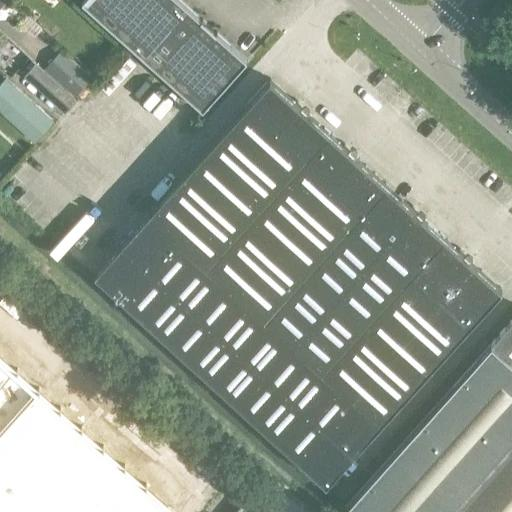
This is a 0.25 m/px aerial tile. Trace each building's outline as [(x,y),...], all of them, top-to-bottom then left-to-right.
[(246,58),(180,0),(82,0),(203,107),(246,58)] [(91,70),(96,76),(121,47),(115,42),(91,70)] [(36,61),(24,74),(62,107),(65,110),(76,97),(75,96),(73,94),(50,74),(44,68),(36,61)] [(0,81),(0,105),(35,139),(55,117),(8,72),(0,81)] [(266,81),(255,93),(140,219),(141,228),(120,251),(342,452),(363,429),(371,429),(496,291),(474,271),(473,261),(414,208),(405,207),(359,165),(358,156),(298,102),(290,102),(266,81)] [(141,228),(140,219),(95,270),(326,479),(371,429),(363,429),(342,452),(120,251),(141,228)] [(511,317),(345,505),(352,511),(446,511),(511,439),(511,317)] [(0,511),(163,511),(168,506),(0,356),(0,511)] [(511,511),(511,439),(446,511),(511,511)] [(254,511),(243,502),(234,511),(254,511)]
